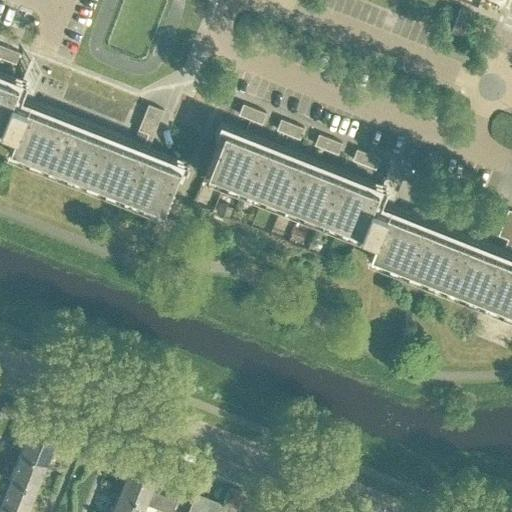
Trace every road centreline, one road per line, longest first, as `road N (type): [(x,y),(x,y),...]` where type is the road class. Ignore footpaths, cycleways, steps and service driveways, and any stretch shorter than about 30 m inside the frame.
road 1 (tertiary): [(0,357),(384,511)]
road 2 (residential): [(490,86),(468,144),(213,44),(230,0)]
road 3 (residential): [(278,0),(490,86)]
